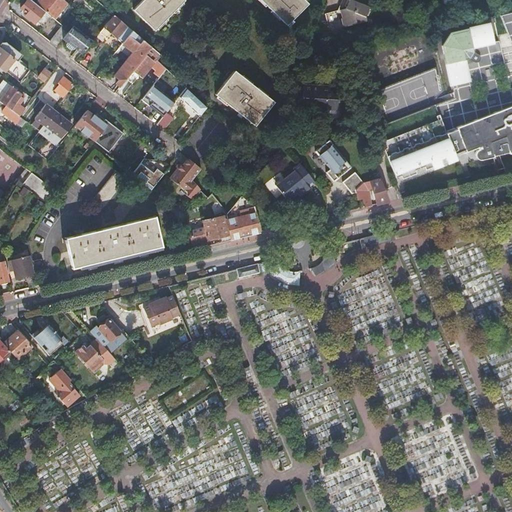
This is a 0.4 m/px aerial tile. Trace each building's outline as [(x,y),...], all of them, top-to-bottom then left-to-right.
[(37,5),(30,0),(27,0),(21,8),(28,14),(25,17),(35,25),(37,22),(43,27),(52,17),(37,5)] [(52,17),(56,20),(68,3),(63,0),(40,0),(37,5),(52,17)] [(182,0),(142,0),(133,10),(154,29),(182,0)] [(306,3),(302,0),(260,0),(286,24),(288,23),(289,24),(293,21),(291,19),(306,3)] [(344,0),(341,10),(338,11),(326,14),(332,38),(345,34),(343,27),(367,21),(365,17),(369,7),(350,0),(344,0)] [(111,33),(122,43),(132,31),(114,15),(99,32),(107,38),(111,33)] [(442,46),(451,86),(469,82),(465,60),(469,59),(474,62),(475,63),(476,63),(477,62),(478,62),(479,61),(480,61),(480,60),(480,58),(480,57),(480,56),(479,55),(474,52),(473,48),(495,43),(491,24),(451,33),(442,46)] [(62,26),(49,42),(56,47),(69,31),(62,26)] [(73,27),(71,29),(82,37),(85,36),(73,27)] [(70,31),(63,40),(82,54),(92,41),(85,36),(82,37),(71,29),(70,31)] [(122,43),(122,44),(124,45),(122,47),(127,51),(130,48),(133,50),(115,75),(119,79),(116,82),(121,86),(126,78),(150,47),(132,31),(122,43)] [(1,43),(0,44),(0,47),(17,61),(20,59),(22,55),(5,42),(1,43)] [(0,47),(0,69),(3,72),(5,71),(19,82),(27,73),(30,75),(32,73),(17,61),(0,47)] [(150,47),(126,78),(133,83),(139,75),(141,77),(150,66),(155,70),(153,72),(159,77),(165,69),(156,61),(160,55),(150,47)] [(45,69),(38,78),(45,83),(51,74),(45,69)] [(159,77),(151,86),(158,91),(166,81),(180,94),(185,87),(165,69),(159,77)] [(246,81),(233,71),(215,94),(216,95),(254,125),(272,102),(246,81)] [(436,71),(379,87),(385,110),(404,105),(406,111),(428,104),(426,97),(442,92),(436,71)] [(58,84),(59,85),(54,91),(62,97),(72,85),(63,77),(58,84)] [(38,78),(25,94),(28,96),(32,99),(45,83),(38,78)] [(38,95),(50,100),(54,91),(42,86),(38,95)] [(297,101),(306,113),(307,113),(306,112),(307,112),(320,112),(320,109),(325,109),(325,112),(336,111),(336,97),(326,86),(301,87),(301,98),(302,98),(298,101),(297,101)] [(185,87),(180,94),(178,96),(199,117),(206,107),(185,87)] [(8,91),(0,101),(0,102),(7,107),(18,116),(23,111),(20,108),(21,107),(19,105),(23,99),(20,96),(21,94),(14,89),(11,93),(8,91)] [(32,99),(28,96),(23,102),(27,105),(32,99)] [(43,125),(38,131),(44,135),(49,129),(61,139),(71,127),(68,125),(70,123),(54,111),(45,104),(34,118),(43,125)] [(438,120),(382,142),(396,178),(401,176),(402,179),(416,173),(415,170),(424,167),(425,170),(432,167),(432,168),(442,165),(438,153),(442,151),(446,163),(457,159),(454,154),(464,150),(465,152),(477,147),(478,149),(477,150),(476,150),(476,151),(475,152),(475,153),(475,154),(475,155),(475,156),(475,157),(476,158),(477,159),(478,159),(479,160),(480,160),(481,160),(483,159),(494,157),(493,156),(509,152),(509,154),(511,152),(511,105),(456,128),(457,129),(446,133),(439,115),(436,116),(438,120)] [(2,113),(17,124),(21,118),(18,116),(7,107),(2,113)] [(87,110),(74,126),(107,153),(123,134),(104,119),(102,122),(87,110)] [(166,112),(157,125),(162,129),(171,116),(166,112)] [(213,115),(185,132),(199,155),(227,138),(213,115)] [(22,127),(26,122),(23,119),(21,118),(17,124),(18,125),(22,127)] [(350,167),(328,140),(314,151),(329,169),(325,173),(332,182),(350,167)] [(143,159),(131,175),(150,191),(169,167),(162,162),(143,159)] [(201,169),(188,159),(183,165),(181,164),(170,178),(185,190),(189,193),(187,196),(192,200),(200,190),(192,180),(201,169)] [(315,183),(299,163),(292,168),(294,170),(275,186),(286,199),(290,196),(291,198),(297,193),(299,196),(309,189),(308,187),(315,183)] [(46,204),(55,191),(28,170),(19,181),(19,182),(35,195),(46,204)] [(127,179),(116,170),(90,203),(101,212),(127,179)] [(379,179),(363,183),(354,191),(356,199),(357,201),(363,200),(365,208),(372,206),(368,191),(372,190),(377,205),(388,202),(379,179)] [(356,199),(354,191),(338,196),(340,203),(356,199)] [(241,216),(235,217),(226,219),(230,240),(261,232),(256,213),(241,216)] [(65,237),(65,238),(62,239),(63,243),(66,242),(72,268),(163,246),(155,215),(65,237)] [(226,219),(225,216),(202,221),(204,227),(189,231),(192,244),(220,237),(221,242),(230,240),(226,219)] [(376,236),(378,243),(394,239),(393,232),(376,236)] [(376,236),(364,239),(365,246),(378,243),(376,236)] [(324,257),(332,255),(343,253),(341,244),(326,248),(326,251),(325,253),(324,257)] [(314,267),(311,269),(315,276),(337,263),(332,255),(324,257),(323,260),(321,263),(319,265),(317,266),(314,267)] [(34,274),(30,256),(8,261),(10,270),(14,269),(16,279),(34,274)] [(41,259),(33,260),(37,276),(45,274),(41,259)] [(277,260),(262,264),(263,267),(267,267),(273,276),(283,283),(298,285),(298,272),(295,272),(292,272),(292,273),(289,272),(287,271),(286,271),(284,270),(284,269),(282,268),(280,265),(278,263),(277,260)] [(0,282),(10,280),(5,261),(0,261),(0,282)] [(257,265),(237,270),(239,278),(259,273),(257,265)] [(171,318),(180,314),(172,296),(167,299),(166,297),(160,300),(161,301),(154,304),(154,302),(148,305),(149,306),(143,308),(150,326),(158,323),(159,324),(172,319),(171,318)] [(103,347),(120,332),(109,319),(92,334),(97,339),(103,347)] [(60,338),(49,325),(40,333),(34,338),(49,355),(61,345),(57,341),(60,338)] [(3,344),(17,360),(32,347),(18,332),(3,344)] [(103,347),(109,352),(125,338),(120,332),(103,347)] [(103,347),(97,339),(86,350),(82,346),(75,353),(93,373),(102,365),(108,365),(115,359),(109,352),(103,347)] [(49,380),(51,382),(63,372),(61,369),(49,380)] [(59,391),(55,394),(67,407),(79,395),(69,383),(71,381),(63,372),(51,382),(59,391)]
